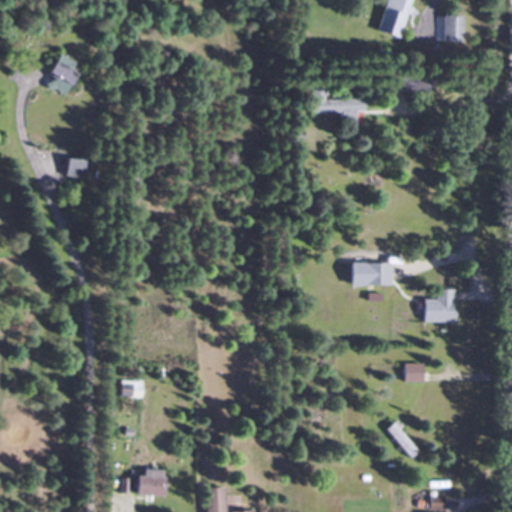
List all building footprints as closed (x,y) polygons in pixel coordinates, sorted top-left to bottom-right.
[(396,38),(403,0),(378,0),(371,33),(396,38)] [(456,16),(435,16),(435,41),(456,41),(456,16)] [(37,70),(45,78),(41,83),(53,95),(70,78),(62,69),(66,65),(53,54),(37,70)] [(316,99),(316,92),(302,93),(305,122),(350,119),(350,114),(359,113),(357,97),(316,99)] [(58,177),(78,177),(78,160),(58,160),(58,177)] [(384,286),(384,265),(343,265),(343,286),(384,286)] [(448,323),(448,290),(427,290),(427,301),(415,301),(415,323),(448,323)] [(416,364),(396,364),(396,383),(416,383),(416,364)] [(114,396),(135,396),(135,383),(114,383),(114,396)] [(412,452),(387,422),(379,428),(404,459),(412,452)] [(157,470),(129,470),(129,496),(157,496),(157,470)] [(247,511),(247,510),(220,511),(220,488),(200,488),(200,511),(247,511)]
